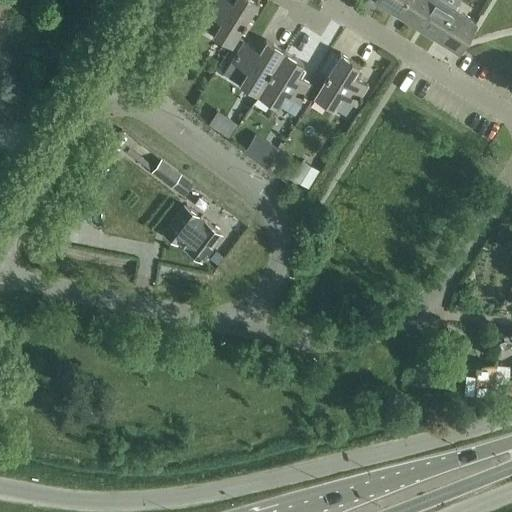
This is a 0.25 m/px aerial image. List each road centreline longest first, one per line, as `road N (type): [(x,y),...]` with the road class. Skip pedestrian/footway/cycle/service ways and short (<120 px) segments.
road 1 (unclassified): [(511,421),(204,497),(99,504),(0,492)]
road 2 (residential): [(234,329),(336,345),(406,321),(437,293),(511,169)]
road 3 (unknown): [(100,79),(270,216),(275,267),(234,329)]
road 4 (residential): [(234,329),(0,285)]
road 5 (primary): [(511,445),(305,511)]
road 6 (residential): [(511,119),(331,10)]
road 7 (residential): [(0,241),(100,79)]
road 8 (primary): [(394,511),(511,469)]
